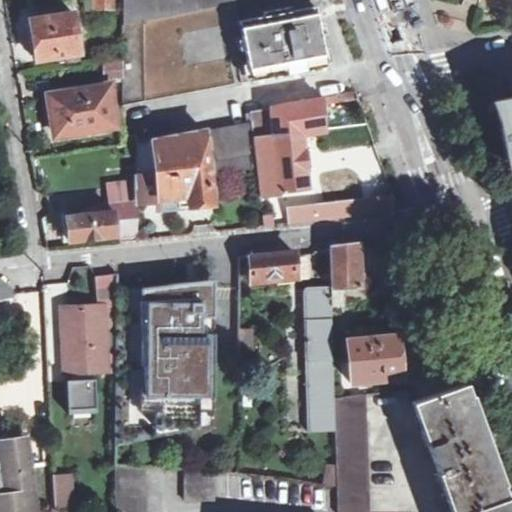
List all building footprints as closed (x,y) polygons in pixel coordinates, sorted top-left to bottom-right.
[(123,0),(123,22),(235,1),(234,0),(123,0)] [(249,81),(326,66),(327,64),(316,6),(238,21),(249,81)] [(36,60),(80,53),(73,12),(29,19),(36,60)] [(124,60),(107,61),(108,78),(124,77),(124,60)] [(56,133),(115,123),(109,86),(69,92),(71,100),(52,103),(56,133)] [(511,93),(509,94),(490,97),(511,156),(511,93)] [(335,97),(250,113),(257,172),(260,195),(284,193),(284,190),(308,187),(302,133),(325,130),(321,105),(336,102),(335,97)] [(136,181),(137,201),(188,196),(188,206),(200,205),(213,204),(211,177),(257,172),(250,113),(245,113),(246,123),(137,144),(136,181)] [(115,210),(64,216),(69,240),(105,237),(137,233),(137,201),(136,181),(111,184),(115,210)] [(288,223),(392,211),(391,196),(287,208),(288,223)] [(264,226),(273,226),(272,214),(263,215),(264,226)] [(358,243),(329,246),(332,305),(344,305),(344,285),(360,285),(359,275),(358,243)] [(296,275),(293,251),(249,257),(251,280),(296,275)] [(102,307),(118,306),(118,292),(118,278),(97,279),(98,307),(102,307)] [(118,306),(118,443),(214,428),(213,349),(209,349),(209,303),(199,303),(199,288),(174,288),(173,285),(118,292),(118,306)] [(105,371),(102,307),(98,307),(82,308),(63,308),(66,373),(70,373),(71,381),(67,381),(68,409),(98,408),(98,372),(105,371)] [(336,396),(333,319),(306,320),(309,430),(337,429),(336,396)] [(402,378),(399,331),(347,336),(351,382),(402,378)] [(408,391),(451,511),(461,511),(503,497),(462,383),(437,393),(432,379),(410,386),(408,391)] [(367,511),(367,394),(336,396),(337,429),(336,489),(338,511),(367,511)] [(0,511),(33,511),(24,437),(17,438),(16,433),(0,435),(0,511)] [(147,511),(145,465),(116,464),(118,511),(147,511)] [(214,500),(215,472),(185,468),(186,500),(214,500)] [(54,504),(76,502),(74,475),(52,476),(54,504)] [(508,511),(503,497),(461,511),(508,511)]
